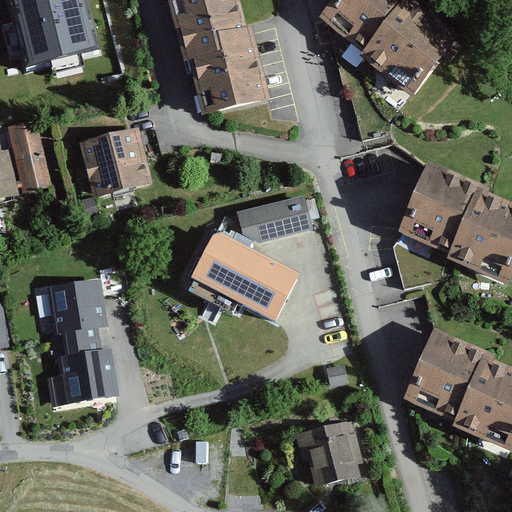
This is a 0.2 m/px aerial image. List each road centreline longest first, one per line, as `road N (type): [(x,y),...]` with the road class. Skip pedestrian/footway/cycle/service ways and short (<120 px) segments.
road 1 (residential): [(418,511),(327,174)]
road 2 (residential): [(327,174),(182,128),(151,0)]
road 3 (residential): [(0,462),(92,457),(192,511)]
road 4 (residential): [(327,174),(292,25),(310,0)]
